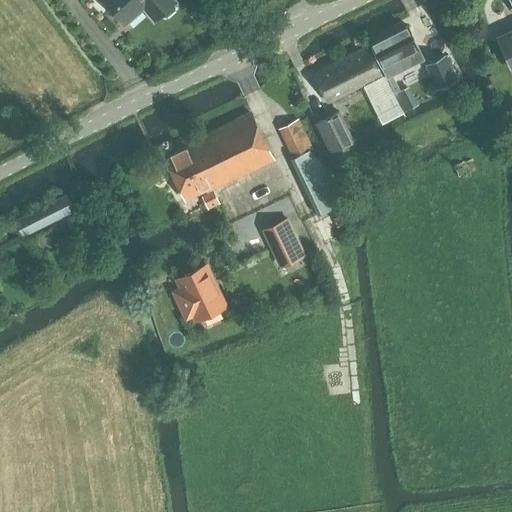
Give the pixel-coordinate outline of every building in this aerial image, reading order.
[(104,0),(126,25),(144,8),(155,20),(163,13),(164,15),(167,15),(175,8),(176,5),(174,3),(177,1),(176,0),(104,0)] [(372,42),(395,90),(400,87),(393,72),(424,57),(408,24),(372,42)] [(511,32),(501,38),(511,59),(511,32)] [(313,71),(327,100),(382,73),(368,44),(313,71)] [(428,63),(439,86),(458,77),(447,54),(428,63)] [(315,121),(330,150),(353,139),(338,109),(315,121)] [(190,144),(166,155),(184,191),(204,181),(208,188),(272,157),(250,111),(189,141),(190,144)] [(279,127),(293,159),(318,214),(346,201),(333,171),(324,175),(313,150),(298,118),(279,127)] [(16,218),(23,233),(78,206),(70,191),(16,218)] [(203,199),(208,210),(220,204),(215,193),(203,199)] [(296,236),(288,218),(266,228),(275,247),(296,236)] [(179,274),(187,291),(178,295),(186,313),(194,310),(196,315),(225,301),(214,278),(212,279),(204,262),(179,274)]
